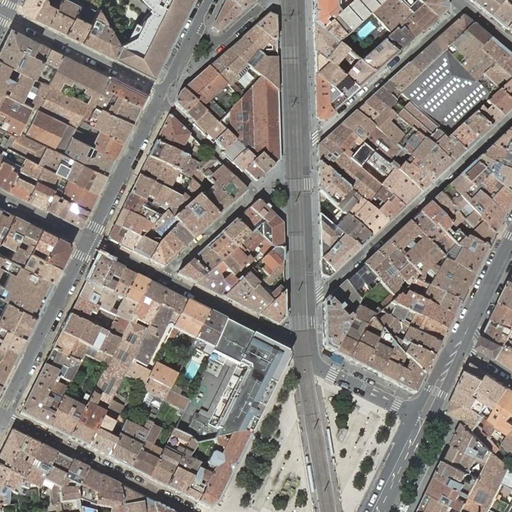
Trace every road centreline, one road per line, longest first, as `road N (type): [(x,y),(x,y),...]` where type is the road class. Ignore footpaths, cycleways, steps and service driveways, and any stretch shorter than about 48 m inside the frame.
road 1 (residential): [(310,302),(511,116)]
road 2 (residential): [(305,145),(463,5)]
road 3 (residential): [(1,415),(189,511)]
road 4 (residential): [(1,415),(88,240)]
road 5 (residential): [(160,96),(5,13)]
road 6 (residential): [(314,357),(163,279)]
road 7 (residential): [(88,240),(160,96)]
road 8 (residential): [(310,302),(305,145)]
road 9 (residential): [(305,145),(300,0)]
road 10 (residential): [(160,96),(251,196)]
road 11 (residential): [(423,420),(320,368),(314,357)]
road 12 (residential): [(251,196),(163,279)]
